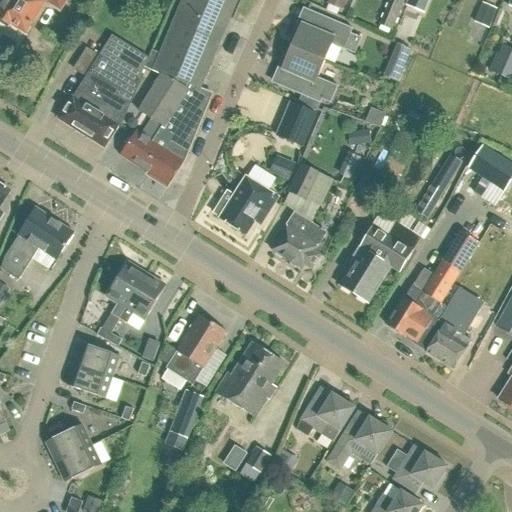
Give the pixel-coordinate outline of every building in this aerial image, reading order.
[(25,34),(33,21),(42,6),(44,3),(48,5),(60,12),(67,0),(0,0),(0,23),(7,28),(10,25),(25,34)] [(200,89),(224,32),(236,0),(181,0),(177,11),(158,55),(153,52),(145,71),(157,77),(160,72),(161,72),(200,89)] [(341,22),(350,4),(342,0),(332,0),(326,15),(341,22)] [(393,32),(406,1),(402,0),(392,0),(381,27),(393,32)] [(425,15),(431,0),(410,0),(407,7),(425,15)] [(491,29),(499,10),(484,4),(476,24),(491,29)] [(292,46),(324,60),(331,44),(344,49),(356,55),(363,40),(350,35),(353,28),(326,16),(319,31),(297,21),(291,36),(295,38),(292,46)] [(110,63),(86,48),(73,69),(86,77),(59,119),(103,147),(116,126),(119,127),(147,60),(123,44),(110,63)] [(383,77),(398,83),(412,50),(398,44),(383,77)] [(284,52),(278,67),(300,76),(293,91),(302,95),(320,103),(322,99),(330,102),(338,85),(329,82),(317,77),(324,60),(292,46),(288,54),(284,52)] [(511,83),(511,82),(511,60),(502,56),(500,55),(491,74),(511,83)] [(135,132),(120,156),(151,177),(152,181),(157,184),(162,183),(167,187),(183,162),(206,107),(211,93),(200,89),(161,72),(161,73),(137,111),(150,119),(140,135),(135,132)] [(299,102),(317,110),(320,103),(302,95),(299,102)] [(303,149),(318,115),(292,103),(277,138),(303,149)] [(368,132),(358,133),(359,146),(370,146),(368,132)] [(511,166),(481,148),(468,170),(505,193),(511,181),(511,166)] [(429,222),(465,164),(452,156),(416,214),(429,222)] [(281,161),(274,177),(289,184),(296,167),(281,161)] [(309,203),(322,175),(302,166),(289,194),(309,203)] [(220,204),(213,215),(220,219),(246,236),(255,222),(261,226),(279,199),(246,178),(235,196),(227,208),(220,204)] [(0,207),(10,193),(0,186),(0,207)] [(57,262),(74,234),(35,209),(17,236),(18,237),(4,257),(0,270),(18,282),(38,250),(57,262)] [(313,271),(322,257),(316,253),(328,235),(296,215),(287,229),(273,251),(303,271),(306,267),(313,271)] [(508,243),(511,237),(511,227),(505,222),(496,233),(508,243)] [(354,265),(341,287),(354,295),(368,303),(382,280),(391,266),(400,272),(413,252),(413,251),(421,240),(397,225),(390,237),(389,238),(372,227),(350,263),(354,265)] [(122,322),(149,278),(130,266),(108,301),(121,308),(115,317),(122,322)] [(404,299),(387,327),(389,328),(396,332),(420,347),(428,352),(429,350),(443,326),(444,326),(439,323),(441,321),(445,313),(447,310),(440,306),(450,290),(433,280),(422,273),(420,272),(409,291),(410,292),(411,292),(406,300),(404,299)] [(168,290),(149,278),(122,322),(129,326),(134,317),(146,325),(168,290)] [(0,305),(9,291),(0,284),(0,305)] [(428,352),(426,354),(454,371),(472,341),(464,336),(475,318),(451,303),(459,292),(452,287),(450,290),(440,306),(447,310),(445,313),(441,321),(439,323),(444,326),(443,326),(429,350),(428,352)] [(511,303),(498,329),(511,337),(511,303)] [(192,386),(203,368),(225,333),(198,316),(176,351),(178,353),(170,366),(167,370),(192,386)] [(96,336),(107,342),(111,335),(100,329),(96,336)] [(111,335),(107,342),(117,348),(121,341),(111,335)] [(226,376),(215,393),(256,419),(268,399),(270,401),(278,389),(272,385),(285,365),(252,345),(230,379),(226,376)] [(113,381),(120,360),(82,346),(75,368),(113,381)] [(170,347),(161,360),(170,366),(178,353),(176,351),(170,347)] [(138,375),(145,377),(149,367),(142,364),(138,375)] [(105,402),(113,381),(75,368),(67,389),(105,402)] [(511,368),(508,374),(511,376),(511,377),(498,400),(511,408),(511,368)] [(186,392),(170,434),(187,440),(202,398),(186,392)] [(317,396),(300,422),(295,430),(308,438),(313,430),(323,436),(330,426),(341,432),(355,409),(332,395),(327,403),(317,396)] [(71,411),(83,415),(86,408),(74,403),(71,411)] [(122,420),(129,422),(133,411),(126,409),(122,420)] [(0,410),(0,436),(10,432),(0,410)] [(393,433),(370,419),(365,426),(354,420),(338,445),(326,463),(341,473),(353,455),(361,460),(372,467),(378,456),(393,433)] [(91,448),(82,428),(45,445),(55,466),(91,448)] [(433,491),(448,468),(425,454),(414,447),(393,480),(416,495),(423,484),(433,491)] [(101,469),(91,448),(55,466),(64,486),(101,469)] [(258,448),(247,465),(261,473),(262,474),(272,457),(258,448)] [(291,474),(300,461),(285,451),(276,464),(291,474)] [(238,481),(248,460),(232,453),(222,474),(238,481)] [(340,485),(331,499),(345,508),(354,494),(340,485)] [(420,511),(424,506),(401,492),(394,502),(384,496),(373,511),(420,511)] [(71,498),(68,506),(80,511),(83,503),(71,498)] [(88,500),(83,511),(99,511),(102,505),(88,500)]
